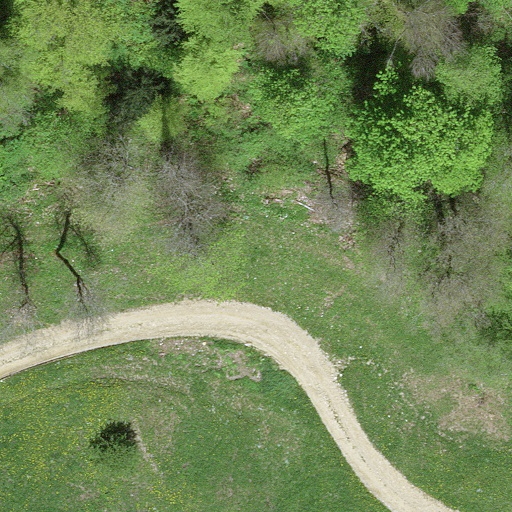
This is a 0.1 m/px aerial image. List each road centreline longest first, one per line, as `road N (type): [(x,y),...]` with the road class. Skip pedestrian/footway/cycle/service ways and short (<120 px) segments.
road 1 (track): [(0,232),(229,212),(511,313)]
road 2 (track): [(417,511),(335,422),(295,344),(250,318),(196,314),(107,325),(0,361)]
